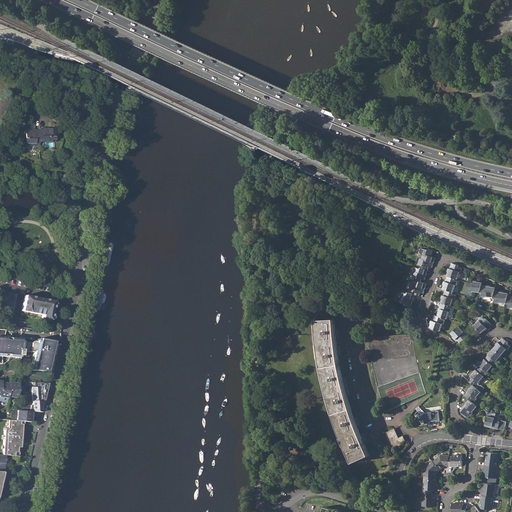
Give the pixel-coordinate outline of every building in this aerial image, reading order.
[(34,145),(34,146),(39,146),(40,140),(40,130),(35,130),(35,129),(32,128),(32,130),(25,130),(25,145),(34,145)] [(40,129),(40,130),(40,140),(45,141),(46,143),(54,143),(55,129),(40,129)] [(421,267),(428,270),(429,267),(432,268),(436,258),(431,256),(433,250),(429,249),(428,250),(422,248),(421,252),(423,255),(422,259),(418,257),(415,265),(421,267)] [(455,278),(457,279),(460,272),(461,272),(462,268),(459,267),(459,265),(452,263),(450,268),(451,269),(450,272),(449,271),(447,276),(455,278)] [(419,281),(421,282),(422,279),(425,280),(428,270),(421,267),(420,269),(416,267),(415,271),(413,270),(411,276),(417,278),(417,280),(419,281)] [(445,290),(453,292),(456,285),(458,281),(454,280),(455,278),(447,276),(445,281),(447,282),(446,285),(444,284),(443,289),(445,290)] [(466,295),(467,297),(471,297),(472,295),(473,291),(480,293),(481,285),(482,282),(478,281),(477,283),(474,282),(474,281),(468,280),(466,295)] [(415,294),(420,296),(421,293),(424,294),(427,284),(421,282),(419,281),(419,283),(414,281),(413,285),(412,284),(410,290),(408,289),(407,292),(408,292),(410,293),(415,294)] [(494,291),(495,287),(491,287),(490,288),(487,287),(487,286),(481,285),(480,293),(482,293),(481,297),(486,297),(486,296),(494,297),(494,291)] [(449,305),(451,306),(454,299),(455,299),(456,295),(453,294),(453,292),(445,290),(444,295),(445,296),(444,299),(443,298),(441,303),(449,305)] [(4,325),(11,326),(17,294),(1,291),(0,294),(0,297),(9,299),(4,325)] [(508,296),(508,293),(504,292),(503,294),(500,293),(500,292),(494,291),(494,297),(493,299),(495,299),(494,303),(499,303),(499,302),(506,303),(508,296)] [(404,305),(412,308),(413,304),(412,304),(415,294),(410,293),(408,292),(407,293),(403,292),(402,295),(400,295),(398,301),(405,303),(404,305)] [(42,318),(50,320),(54,301),(25,295),(22,311),(43,315),(42,318)] [(442,317),(447,319),(449,312),(451,312),(452,308),(448,307),(449,305),(441,303),(437,316),(442,317)] [(430,328),(440,331),(443,324),(444,324),(445,320),(441,319),(442,317),(437,316),(434,315),(432,320),(434,321),(433,324),(432,324),(430,328)] [(475,325),(481,333),(485,330),(484,329),(487,327),(487,328),(492,324),(487,318),(485,319),(483,316),(480,319),(480,320),(475,325)] [(330,393),(327,379),(322,354),(320,338),(320,329),(319,319),(317,320),(319,338),(321,356),(325,380),(327,391),(334,415),(343,438),(348,450),(350,450),(345,437),(336,414),(330,393)] [(354,416),(349,400),(348,395),(343,379),(339,360),(337,334),(336,319),(319,319),(320,329),(320,338),(322,354),(327,379),(330,393),(336,414),(345,437),(350,450),(348,450),(353,461),(370,454),(360,430),(354,416)] [(456,339),(460,344),(466,338),(465,337),(468,335),(465,331),(464,332),(459,326),(451,333),(454,337),(455,336),(458,338),(456,339)] [(0,362),(1,363),(1,355),(19,357),(21,355),(21,350),(21,342),(21,340),(20,339),(3,337),(4,330),(0,329),(0,362)] [(422,382),(420,372),(417,363),(412,334),(369,337),(372,361),(376,378),(378,387),(381,395),(386,412),(397,407),(417,398),(427,393),(422,382)] [(494,348),(502,355),(507,349),(508,350),(511,346),(508,344),(509,343),(503,337),(499,342),(500,343),(498,346),(497,345),(494,348)] [(49,370),(54,346),(56,345),(57,342),(55,339),(52,338),(50,338),(47,340),(37,339),(36,340),(36,342),(32,341),(31,342),(30,343),(26,343),(25,350),(25,351),(33,352),(30,370),(50,371),(50,370),(49,370)] [(485,359),(491,364),(492,363),(495,365),(498,361),(497,361),(498,360),(501,356),(502,355),(494,348),(491,352),(492,353),(490,355),(489,354),(485,359)] [(476,369),(482,374),(483,373),(486,376),(489,372),(488,371),(493,365),(491,364),(485,359),(482,362),(483,363),(481,366),(480,365),(476,369)] [(467,379),(474,385),(475,384),(477,386),(480,382),(484,376),(482,374),(476,369),(473,373),(474,374),(472,376),(471,375),(467,379)] [(0,397),(7,398),(8,397),(9,384),(0,383),(0,386),(0,397)] [(9,384),(8,397),(16,398),(17,394),(22,395),(22,387),(18,387),(18,384),(9,383),(9,384)] [(470,399),(471,400),(472,399),(475,401),(478,398),(477,397),(482,392),(474,385),(471,388),(472,389),(470,392),(469,391),(465,395),(470,399)] [(34,411),(41,412),(39,389),(30,388),(31,400),(27,400),(27,405),(21,405),(21,410),(31,411),(34,411)] [(461,410),(469,417),(470,416),(471,416),(474,413),(473,412),(478,406),(471,400),(470,399),(467,403),(468,404),(466,406),(465,405),(461,410)] [(440,421),(438,411),(436,411),(436,410),(432,411),(432,412),(425,413),(419,406),(416,409),(420,413),(417,416),(420,419),(420,421),(425,420),(426,423),(430,423),(430,421),(434,421),(434,422),(440,421)] [(24,422),(30,422),(31,411),(21,410),(20,410),(17,410),(16,421),(24,422)] [(488,414),(485,426),(498,429),(499,429),(505,430),(507,421),(499,420),(500,417),(496,416),(496,413),(490,412),(488,414)] [(0,455),(5,456),(18,457),(19,448),(20,448),(21,443),(23,443),(24,428),(24,422),(16,421),(0,419),(0,455)] [(386,432),(393,447),(402,443),(406,441),(404,435),(399,437),(395,428),(386,432)] [(486,458),(485,465),(497,467),(498,460),(499,460),(500,453),(488,452),(487,458),(486,458)] [(354,463),(371,455),(370,454),(353,461),(354,463)] [(434,461),(441,469),(445,466),(449,466),(449,456),(449,455),(441,454),(434,461)] [(449,456),(449,466),(453,466),(453,465),(462,466),(462,455),(453,455),(453,456),(449,456)] [(425,476),(437,477),(437,473),(441,469),(434,461),(432,460),(425,467),(424,476),(425,476)] [(485,469),(484,477),(496,478),(497,467),(485,465),(484,469),(485,469)] [(422,489),(422,493),(432,494),(433,490),(435,490),(436,487),(437,477),(425,476),(424,482),(426,484),(426,489),(422,489)] [(494,497),(495,484),(484,483),(483,491),(482,491),(482,495),(493,496),(494,497)] [(424,493),(423,506),(428,506),(434,507),(434,498),(433,498),(433,494),(432,494),(424,493)] [(479,504),(485,511),(488,509),(493,510),(494,499),(493,499),(493,496),(482,495),(481,502),(479,504)] [(466,511),(467,508),(467,505),(463,505),(464,503),(459,503),(452,503),(451,511),(466,511)]
